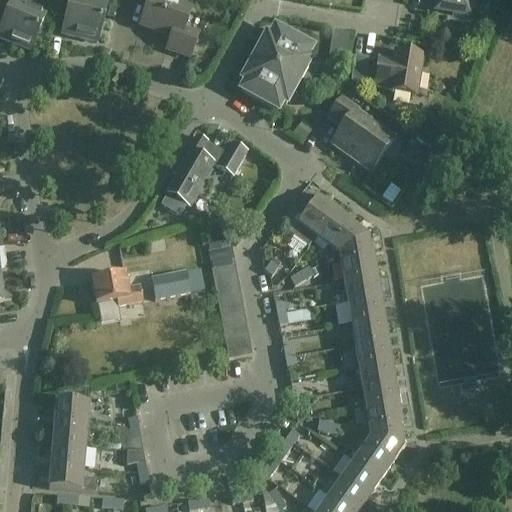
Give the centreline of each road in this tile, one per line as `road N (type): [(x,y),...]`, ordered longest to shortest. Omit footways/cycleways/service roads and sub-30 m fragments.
road 1 (residential): [(269,395),(245,252),(301,173),(203,104)]
road 2 (residential): [(269,395),(149,417),(159,481),(235,464)]
road 3 (residential): [(52,267),(125,207),(203,104)]
road 4 (residential): [(52,267),(36,240),(14,76)]
road 5 (residential): [(203,104),(99,70),(14,76)]
